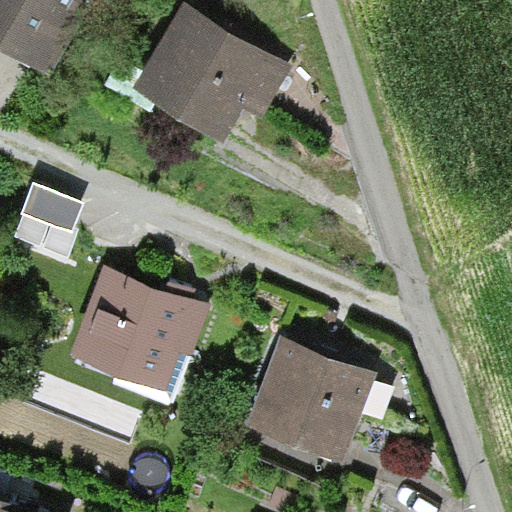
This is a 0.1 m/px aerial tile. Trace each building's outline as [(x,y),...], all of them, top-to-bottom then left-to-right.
[(85,0),(0,0),(0,24),(51,56),(85,0)] [(285,67),(192,10),(145,87),(238,144),(285,67)] [(181,284),(105,254),(72,337),(167,374),(182,337),(193,341),(210,295),(181,284)] [(381,361),(286,324),(253,409),(347,447),(381,361)] [(45,511),(0,495),(0,511),(45,511)]
